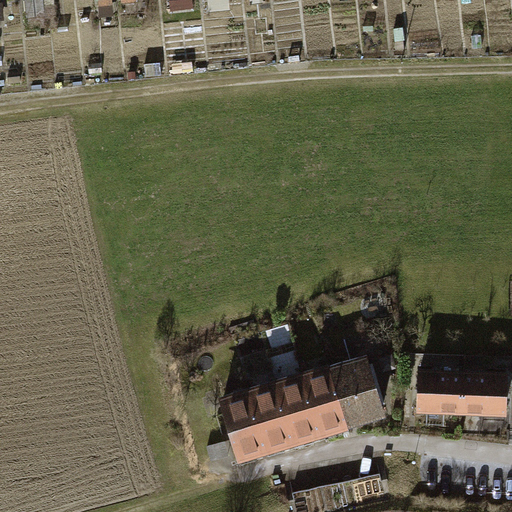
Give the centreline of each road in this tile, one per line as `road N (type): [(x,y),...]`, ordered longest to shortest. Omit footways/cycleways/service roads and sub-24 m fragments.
road 1 (track): [(0,109),(261,75),(511,69)]
road 2 (residential): [(511,456),(404,441),(342,449),(193,490)]
